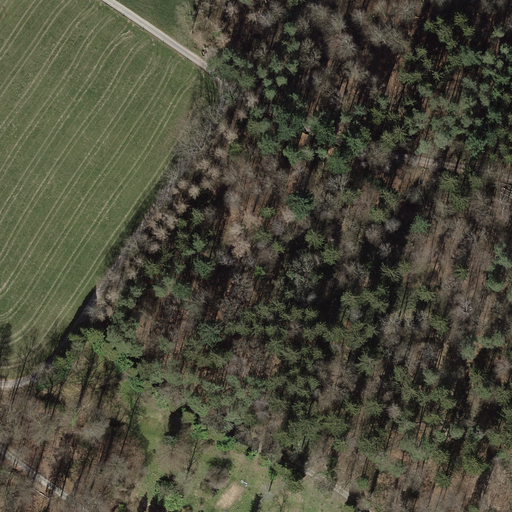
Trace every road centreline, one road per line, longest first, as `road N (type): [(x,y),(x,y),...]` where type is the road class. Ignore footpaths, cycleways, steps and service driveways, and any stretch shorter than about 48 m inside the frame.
road 1 (track): [(106,0),(266,107),(324,133),(511,177)]
road 2 (track): [(0,382),(18,385),(48,367),(227,82)]
road 3 (track): [(367,511),(148,377),(82,318)]
